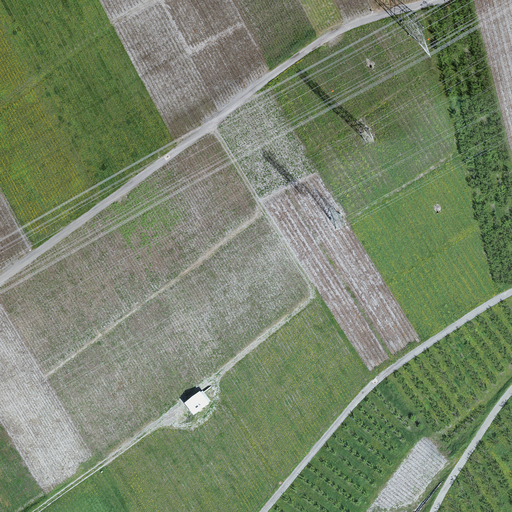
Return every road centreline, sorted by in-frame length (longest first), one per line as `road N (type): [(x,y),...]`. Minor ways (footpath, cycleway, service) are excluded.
road 1 (unclassified): [(429,0),(340,27),(302,51),(0,277)]
road 2 (unclassified): [(36,511),(311,298)]
road 3 (unclassified): [(263,511),(368,388),(511,294)]
road 4 (unclassified): [(511,391),(434,511)]
